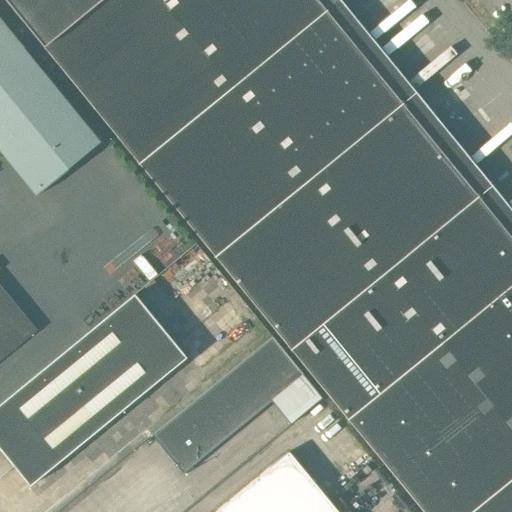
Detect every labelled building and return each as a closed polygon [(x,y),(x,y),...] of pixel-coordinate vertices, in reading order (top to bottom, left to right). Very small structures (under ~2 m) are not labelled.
[(0,0),(0,17),(31,56),(43,46),(100,0),(0,0)] [(511,511),(511,238),(317,0),(100,0),(43,46),(423,511),(511,511)] [(0,21),(0,149),(37,195),(100,144),(0,21)] [(0,360),(37,331),(0,285),(0,360)] [(186,358),(134,294),(0,404),(0,474),(12,464),(30,486),(186,358)] [(171,339),(197,370),(249,327),(224,296),(171,339)] [(213,385),(152,435),(183,473),(290,385),(304,375),(272,337),(213,385)] [(338,511),(311,479),(321,470),(304,449),(294,457),(289,451),(214,511),(338,511)]
